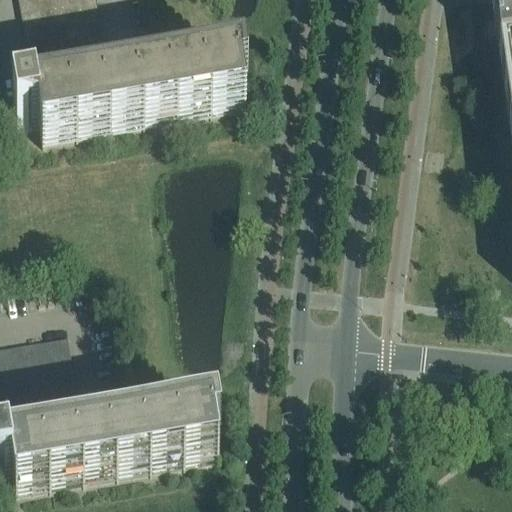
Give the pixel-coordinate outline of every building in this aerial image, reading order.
[(44,2),(46,13),(56,12),(54,0),(44,2)] [(59,0),(62,11),(71,9),(69,0),(59,0)] [(96,4),(95,0),(69,0),(71,9),(96,4)] [(511,0),(502,0),(490,2),(511,151),(511,0)] [(46,13),(44,2),(43,2),(42,1),(19,5),(21,18),(46,13)] [(99,17),(96,4),(71,9),(73,21),(99,17)] [(62,11),(64,23),(73,21),(71,9),(62,11)] [(46,13),(48,26),(58,24),(56,12),(46,13)] [(48,26),(46,13),(21,18),(23,30),(48,26)] [(101,29),(99,17),(73,21),(76,34),(79,33),(101,29)] [(64,23),(66,36),(76,34),(73,21),(64,23)] [(48,26),(51,38),(60,37),(58,24),(48,26)] [(51,38),(48,26),(23,30),(26,43),(51,38)] [(103,42),(101,29),(79,33),(81,46),(103,42)] [(66,36),(71,61),(80,59),(83,59),(81,46),(79,33),(76,34),(66,36)] [(51,38),(53,51),(63,49),(60,37),(51,38)] [(53,51),(51,38),(26,43),(28,56),(53,51)] [(106,61),(103,42),(81,46),(83,59),(104,55),(105,61),(106,61)] [(53,51),(55,64),(65,62),(63,49),(53,51)] [(55,64),(53,51),(28,56),(30,68),(55,64)] [(218,64),(216,64),(219,80),(212,81),(211,76),(51,103),(50,92),(48,93),(49,102),(13,108),(17,135),(39,131),(42,151),(44,151),(44,149),(75,144),(75,146),(78,145),(77,143),(109,138),(109,140),(111,140),(111,138),(142,132),(143,134),(145,134),(144,132),(176,127),(176,129),(178,128),(178,127),(210,121),(210,123),(212,123),(211,121),(243,116),(243,118),(245,117),(238,77),(220,80),(218,64)] [(67,343),(42,347),(44,358),(69,354),(67,343)] [(48,379),(46,368),(44,358),(42,347),(27,350),(30,371),(21,373),(22,383),(24,394),(26,404),(51,400),(49,390),(48,379)] [(19,362),(21,373),(30,371),(27,350),(17,351),(19,362)] [(0,365),(19,362),(17,351),(0,354),(0,365)] [(71,364),(69,354),(44,358),(46,368),(71,364)] [(0,376),(21,373),(19,362),(0,365),(0,376)] [(73,375),(71,364),(46,368),(48,379),(73,375)] [(0,386),(22,383),(21,373),(0,376),(0,386)] [(75,385),(73,375),(48,379),(49,390),(75,385)] [(0,397),(24,394),(22,383),(0,386),(0,397)] [(77,402),(75,385),(49,390),(51,400),(75,396),(76,402),(77,402)] [(26,404),(24,394),(0,397),(0,404),(1,409),(26,404)] [(190,416),(188,416),(191,430),(185,431),(184,427),(85,443),(79,412),(78,412),(76,406),(3,418),(9,455),(0,456),(0,484),(12,482),(15,503),(18,502),(17,500),(48,495),(48,497),(51,496),(50,495),(82,489),(82,491),(85,491),(84,489),(116,483),(116,485),(118,485),(118,483),(149,478),(150,480),(151,479),(151,477),(183,472),(183,474),(185,474),(185,472),(216,466),(216,468),(218,468),(211,427),(192,430),(190,416)]
